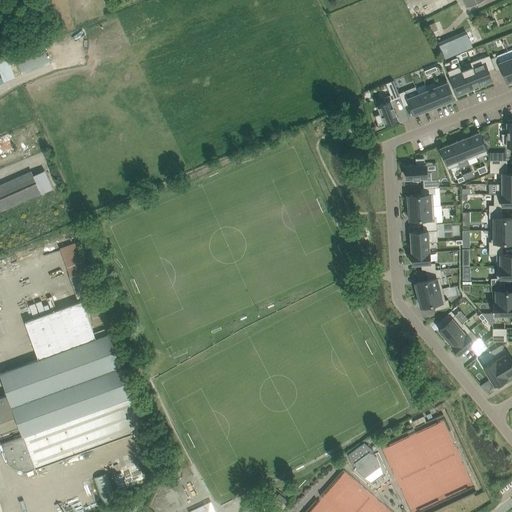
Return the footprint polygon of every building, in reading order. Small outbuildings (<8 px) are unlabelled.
[(435,22),(428,26),(431,33),(439,30),(435,22)] [(447,56),(471,46),(465,33),(439,44),(445,57),(447,56)] [(21,73),(52,65),(48,50),(18,58),(21,73)] [(508,51),(497,56),(500,62),(511,58),(508,51)] [(483,57),(470,62),(480,86),(488,83),(493,81),(489,73),(488,71),(489,71),(491,70),(495,68),(491,58),(490,57),(489,55),(483,58),(483,57)] [(494,57),(491,58),(495,68),(496,71),(500,70),(502,69),(504,75),(508,83),(511,80),(511,61),(511,58),(500,62),(497,56),(494,57)] [(463,71),(462,71),(470,90),(478,87),(480,86),(470,62),(472,67),(471,67),(468,68),(463,71)] [(449,71),(448,71),(448,72),(457,95),(457,96),(470,90),(462,71),(463,71),(462,68),(461,66),(449,71)] [(380,114),(375,116),(378,123),(378,125),(384,122),(385,123),(385,124),(386,124),(386,126),(394,122),(394,121),(393,121),(394,120),(398,119),(397,118),(396,113),(393,107),(391,101),(400,97),(399,93),(395,85),(393,80),(390,82),(386,83),(388,89),(391,95),(387,96),(383,98),(385,103),(378,106),(381,113),(381,114),(380,114)] [(436,84),(437,86),(444,103),(454,99),(453,96),(447,80),(445,81),(436,84)] [(437,86),(428,90),(434,107),(444,103),(437,86)] [(428,90),(418,94),(425,111),(434,107),(428,90)] [(399,93),(400,97),(404,106),(409,104),(410,104),(411,105),(414,115),(420,112),(425,111),(418,94),(414,95),(408,98),(406,95),(405,91),(399,93)] [(507,134),(502,134),(502,135),(502,142),(502,144),(507,144),(507,146),(510,146),(510,150),(511,150),(511,120),(508,121),(508,123),(507,123),(507,134)] [(479,132),(469,136),(477,156),(476,156),(477,158),(478,158),(487,154),(482,140),(480,135),(479,132)] [(469,136),(460,140),(466,157),(466,158),(467,160),(476,156),(477,156),(469,136)] [(460,140),(450,144),(457,161),(457,160),(465,157),(466,157),(460,140)] [(440,148),(441,149),(447,165),(449,169),(459,165),(458,163),(457,160),(457,161),(450,144),(440,148)] [(490,160),(490,167),(507,167),(507,160),(507,152),(490,152),(490,160)] [(405,166),(404,166),(405,174),(407,174),(407,175),(407,179),(413,179),(417,178),(420,178),(422,178),(423,178),(426,178),(426,180),(423,180),(424,188),(435,188),(439,188),(438,179),(437,163),(426,164),(425,164),(425,162),(425,158),(417,159),(417,158),(416,158),(416,159),(416,164),(416,165),(411,165),(406,165),(406,166),(405,166)] [(0,211),(41,194),(31,172),(0,185),(0,211)] [(502,184),(511,184),(511,172),(507,173),(502,173),(502,180),(502,184)] [(489,184),(489,194),(494,194),(496,194),(511,194),(511,184),(502,184),(496,184),(489,184)] [(408,198),(407,198),(407,206),(408,206),(409,205),(409,206),(409,207),(434,206),(433,195),(433,194),(435,194),(435,188),(424,188),(423,188),(421,188),(421,194),(421,195),(408,195),(408,198)] [(494,205),(494,206),(503,206),(511,205),(511,194),(496,194),(494,194),(494,205)] [(434,206),(409,207),(410,219),(419,219),(423,219),(423,225),(437,224),(437,222),(443,222),(442,206),(434,206)] [(491,218),(491,230),(511,229),(511,217),(510,218),(503,218),(491,218)] [(413,232),(410,232),(411,241),(411,243),(429,242),(438,242),(437,224),(423,225),(423,231),(413,232)] [(491,242),(503,242),(506,242),(511,241),(511,229),(491,230),(491,242)] [(79,241),(64,244),(73,287),(88,283),(79,241)] [(429,242),(411,243),(411,245),(412,253),(430,252),(429,242)] [(430,252),(412,253),(412,264),(421,264),(430,263),(430,252)] [(497,255),(497,266),(511,266),(511,254),(503,254),(497,254),(497,255)] [(511,266),(497,266),(497,278),(505,278),(511,278),(511,266)] [(422,270),(416,270),(417,276),(426,274),(427,277),(428,280),(440,277),(440,278),(443,277),(441,269),(436,269),(426,270),(422,270)] [(416,286),(415,286),(416,293),(417,293),(418,293),(418,294),(418,295),(442,289),(440,278),(440,277),(428,280),(415,283),(416,286)] [(446,288),(448,297),(459,295),(457,286),(446,288)] [(442,289),(418,295),(421,305),(421,306),(425,306),(434,303),(445,301),(445,300),(445,298),(442,289)] [(493,298),(493,302),(511,302),(511,290),(508,291),(505,291),(493,291),(493,298)] [(445,301),(434,303),(435,310),(450,307),(449,303),(448,299),(446,300),(445,300),(445,301)] [(0,421),(17,416),(24,436),(2,444),(10,465),(11,465),(12,466),(15,468),(17,467),(17,469),(25,472),(45,464),(143,429),(109,334),(96,339),(91,326),(83,301),(79,302),(55,311),(25,321),(39,359),(1,373),(9,394),(0,397),(0,421)] [(511,302),(493,302),(493,315),(511,314),(511,302)] [(451,310),(441,319),(445,324),(455,315),(454,313),(451,310)] [(439,329),(438,329),(440,331),(446,338),(463,324),(462,323),(455,315),(445,324),(439,329)] [(463,324),(446,338),(452,346),(466,334),(466,335),(471,331),(468,328),(464,322),(462,323),(463,324)] [(466,334),(452,346),(460,354),(469,346),(473,343),(473,342),(477,339),(471,331),(466,335),(466,334)] [(473,343),(469,346),(473,351),(484,342),(482,339),(480,337),(477,339),(473,342),(473,343)] [(484,342),(473,351),(477,356),(487,348),(488,347),(484,342)] [(506,350),(494,357),(507,377),(511,374),(511,375),(511,359),(508,353),(506,350)] [(494,357),(482,364),(488,373),(494,384),(495,385),(496,384),(507,377),(494,357)] [(380,465),(377,457),(375,455),(372,453),(374,450),(364,443),(348,455),(353,466),(355,465),(358,471),(365,477),(380,465)] [(152,455),(123,462),(128,482),(157,474),(152,455)] [(98,475),(100,503),(109,502),(108,474),(98,475)] [(287,504),(289,501),(280,493),(277,497),(287,504)]
